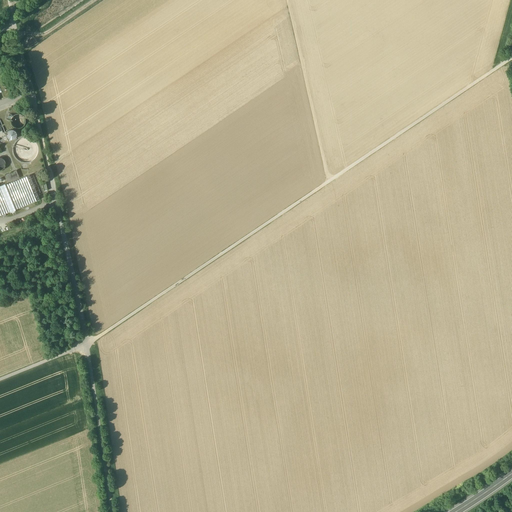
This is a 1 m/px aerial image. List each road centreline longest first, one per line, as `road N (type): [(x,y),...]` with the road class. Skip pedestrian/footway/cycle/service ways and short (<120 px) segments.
road 1 (track): [(86,343),(511,55)]
road 2 (track): [(86,343),(8,0)]
road 3 (track): [(328,182),(288,0)]
road 4 (track): [(112,511),(86,343)]
